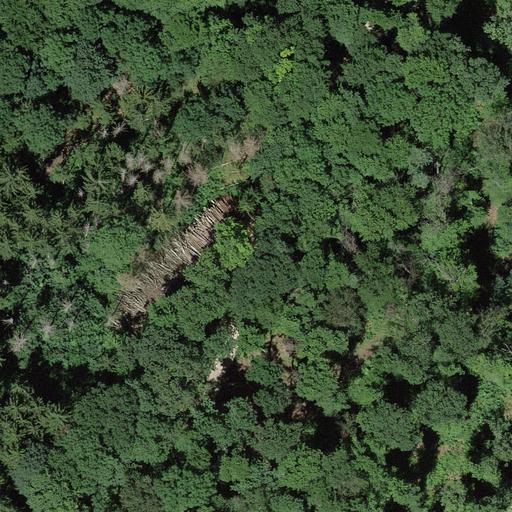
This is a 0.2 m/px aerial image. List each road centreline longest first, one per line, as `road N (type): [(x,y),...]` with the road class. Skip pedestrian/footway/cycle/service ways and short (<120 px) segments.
road 1 (track): [(42,511),(105,419),(254,245),(382,0)]
road 2 (track): [(254,245),(183,511)]
